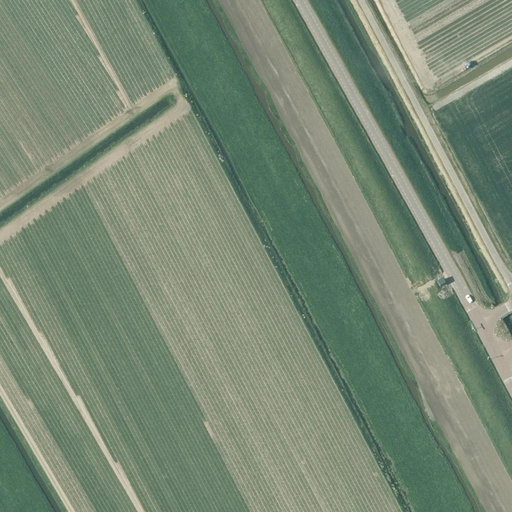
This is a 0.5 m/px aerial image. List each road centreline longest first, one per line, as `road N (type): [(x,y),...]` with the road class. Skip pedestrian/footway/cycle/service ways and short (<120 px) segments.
road 1 (tertiary): [(480,324),(299,0)]
road 2 (unclassified): [(511,286),(361,0)]
